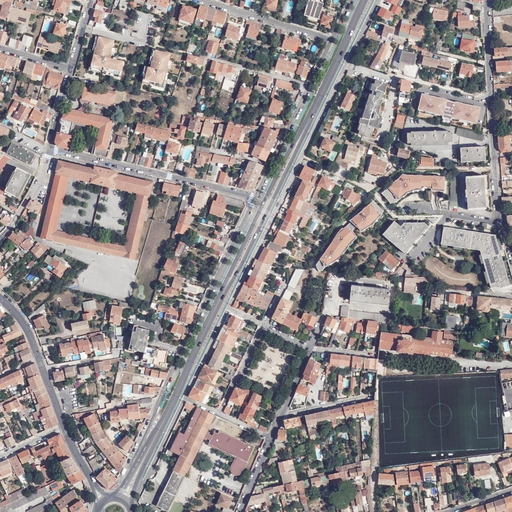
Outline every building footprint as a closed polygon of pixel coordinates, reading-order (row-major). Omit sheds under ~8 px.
[(0,0),(0,2),(3,4),(0,13),(0,16),(7,19),(11,8),(12,3),(0,0)] [(30,10),(35,11),(46,14),(49,15),(50,11),(40,7),(36,7),(38,0),(32,0),(32,2),(30,10)] [(67,14),(71,1),(66,0),(53,0),(50,10),(67,14)] [(167,8),(169,0),(158,0),(157,5),(167,8)] [(267,0),(266,9),(275,11),(277,0),(267,0)] [(325,11),(326,8),(323,7),(324,3),(315,1),(315,0),(308,0),(304,15),(319,19),(321,10),(325,11)] [(384,0),(384,1),(393,5),(390,12),(399,16),(402,9),(396,6),(399,0),(384,0)] [(17,2),(15,6),(24,8),(30,10),(32,2),(28,1),(27,2),(24,1),(24,4),(17,2)] [(466,3),(458,1),(456,8),(464,10),(466,3)] [(179,18),(192,22),(196,9),(183,5),(179,18)] [(196,18),(204,21),(204,19),(208,8),(200,5),(196,18)] [(380,7),(377,16),(389,21),(393,12),(380,7)] [(23,12),(11,8),(7,19),(27,25),(30,14),(34,15),(35,11),(30,10),(24,8),(23,12)] [(208,8),(204,19),(213,22),(216,10),(208,8)] [(434,8),(433,15),(432,19),(446,21),(448,11),(434,8)] [(97,17),(95,22),(97,22),(101,23),(104,13),(96,10),(94,16),(97,17)] [(216,10),(213,22),(212,24),(216,26),(217,22),(223,24),(227,13),(216,10)] [(470,21),(470,15),(463,15),(463,12),(458,12),(459,27),(474,27),(474,21),(473,21),(470,21)] [(108,13),(107,18),(105,17),(105,19),(102,19),(101,23),(97,22),(96,27),(106,30),(107,27),(111,14),(108,13)] [(324,15),(321,24),(326,25),(325,27),(331,28),(334,18),(324,15)] [(260,29),(261,24),(247,20),(246,23),(250,25),(246,37),(256,40),(258,34),(260,29)] [(409,37),(412,26),(408,25),(409,23),(402,21),(399,35),(409,38),(409,37)] [(66,26),(56,23),(53,33),(63,36),(66,26)] [(239,33),(243,34),(245,28),(241,26),(240,27),(234,26),(235,25),(229,23),(225,35),(237,39),(239,33)] [(423,26),(412,24),(412,26),(409,37),(420,39),(423,26)] [(395,29),(385,26),(382,36),(388,38),(387,41),(391,43),(393,36),(395,29)] [(367,30),(365,35),(377,40),(379,34),(367,30)] [(209,32),(207,40),(209,41),(217,43),(218,39),(214,37),(211,36),(212,33),(209,32)] [(475,36),(462,33),(460,49),(472,51),(475,36)] [(10,39),(8,45),(20,49),(21,44),(29,47),(32,37),(23,34),(21,42),(10,39)] [(282,48),(294,52),(296,45),(299,46),(301,40),(286,36),(282,48)] [(39,37),(36,46),(41,48),(42,46),(48,48),(50,49),(50,51),(58,53),(61,43),(39,37)] [(114,40),(99,37),(97,46),(96,48),(95,50),(94,54),(92,62),(91,67),(100,70),(103,70),(103,71),(107,72),(107,71),(111,73),(119,74),(120,72),(121,68),(122,69),(124,61),(111,58),(112,55),(112,52),(111,52),(112,48),(114,40)] [(189,44),(196,46),(198,40),(191,37),(189,44)] [(365,37),(363,41),(374,45),(375,40),(365,37)] [(215,54),(219,44),(217,43),(209,41),(206,52),(215,54)] [(373,55),(368,65),(379,69),(389,46),(380,41),(375,53),(372,51),(370,54),(373,55)] [(187,51),(193,53),(196,46),(189,44),(187,51)] [(511,47),(494,49),(495,56),(511,55),(511,47)] [(170,54),(155,50),(153,57),(152,61),(151,64),(151,65),(155,66),(154,68),(150,68),(145,66),(143,73),(144,73),(142,80),(151,82),(154,83),(163,85),(164,80),(167,68),(168,65),(167,65),(168,61),(170,54)] [(416,55),(402,51),(400,61),(414,65),(416,55)] [(5,67),(8,56),(0,53),(0,66),(4,68),(5,67)] [(436,67),(439,55),(435,54),(433,58),(424,56),(422,64),(436,67)] [(186,60),(202,65),(204,59),(190,56),(188,55),(186,60)] [(456,62),(457,59),(439,55),(436,67),(451,70),(452,65),(450,64),(451,63),(447,62),(448,60),(456,62)] [(15,70),(17,63),(18,59),(9,56),(5,67),(13,69),(15,70)] [(300,75),(307,77),(308,71),(309,71),(310,68),(299,65),(299,66),(296,65),(296,64),(284,60),(278,58),(275,68),(281,70),(281,71),(284,72),(285,70),(289,71),(293,73),(294,71),(297,73),(297,74),(300,75)] [(510,60),(496,61),(497,71),(511,70),(510,60)] [(219,63),(213,61),(210,72),(217,74),(219,63)] [(23,72),(32,74),(35,64),(28,62),(26,62),(23,72)] [(91,67),(92,62),(91,62),(89,70),(99,72),(100,70),(91,67)] [(219,63),(217,74),(215,80),(218,80),(219,75),(226,76),(229,65),(219,63)] [(474,66),(462,63),(459,76),(465,78),(465,75),(472,77),(474,66)] [(41,79),(45,67),(36,64),(32,75),(31,78),(31,79),(37,81),(37,80),(38,78),(39,79),(39,80),(40,81),(41,79)] [(240,69),(229,65),(226,76),(231,78),(233,73),(241,75),(242,71),(240,71),(240,69)] [(55,87),(59,88),(63,76),(50,72),(51,69),(47,68),(42,83),(50,86),(51,84),(56,85),(55,87)] [(272,77),(258,74),(258,76),(260,77),(257,86),(255,85),(254,89),(261,91),(262,87),(266,88),(268,80),(272,81),(272,79),(272,77)] [(294,84),(277,79),(274,86),(292,91),(294,84)] [(412,82),(400,79),(398,82),(401,83),(399,97),(409,98),(412,82)] [(166,80),(164,80),(163,85),(154,83),(153,85),(163,88),(166,80)] [(383,98),(385,98),(386,95),(384,94),(387,83),(375,80),(374,84),(372,83),(370,89),(373,90),(372,94),(370,94),(362,118),(360,117),(359,123),(360,123),(358,130),(360,130),(358,134),(370,137),(373,127),(379,128),(380,123),(378,123),(379,119),(380,120),(381,115),(378,114),(379,109),(382,101),(383,98)] [(110,102),(114,103),(119,104),(122,102),(124,92),(116,90),(116,91),(101,88),(100,90),(90,88),(91,86),(83,84),(82,87),(84,90),(82,99),(80,98),(80,101),(82,104),(81,108),(77,110),(78,110),(78,111),(85,113),(87,105),(90,103),(93,101),(97,103),(97,105),(107,107),(110,105),(110,102)] [(43,94),(49,96),(51,89),(44,88),(43,94)] [(240,93),(239,92),(235,103),(241,105),(242,101),(247,102),(251,91),(241,88),(240,93)] [(276,90),(273,90),(271,97),(278,99),(279,96),(274,95),(276,90)] [(356,95),(347,91),(339,110),(348,113),(356,95)] [(12,98),(14,99),(15,99),(19,101),(23,102),(24,99),(13,94),(12,98)] [(479,108),(422,94),(418,109),(443,115),(442,117),(451,119),(452,117),(476,122),(479,108)] [(267,109),(271,97),(263,116),(264,116),(267,109)] [(278,99),(271,97),(267,109),(264,116),(267,117),(271,118),(274,112),(279,114),(283,103),(277,101),(278,99)] [(23,102),(34,107),(35,107),(37,101),(31,99),(30,100),(25,98),(24,99),(23,102)] [(44,110),(47,111),(49,106),(37,101),(35,107),(44,110)] [(28,115),(30,116),(33,109),(31,108),(22,104),(18,112),(17,111),(13,117),(22,122),(23,119),(25,120),(28,115)] [(94,154),(108,157),(109,151),(106,150),(113,119),(85,113),(78,111),(65,108),(62,118),(61,119),(60,123),(60,124),(62,124),(60,133),(58,133),(56,141),(56,142),(58,145),(69,148),(72,136),(71,136),(74,121),(100,127),(94,154)] [(46,116),(46,115),(48,112),(47,111),(44,110),(42,114),(34,109),(29,118),(38,123),(39,122),(43,124),(46,117),(46,116)] [(406,115),(397,113),(396,118),(394,122),(403,125),(406,115)] [(261,124),(273,127),(273,123),(274,119),(266,118),(267,117),(264,116),(262,122),(260,126),(261,126),(261,124)] [(116,121),(137,126),(138,122),(117,117),(116,121)] [(138,122),(147,124),(155,126),(156,125),(139,121),(118,117),(117,117),(138,122)] [(204,119),(195,118),(194,121),(191,120),(188,129),(199,132),(202,123),(201,122),(202,120),(206,121),(206,119),(204,119)] [(206,119),(206,121),(202,133),(212,135),(215,125),(208,123),(209,119),(206,119)] [(169,128),(162,126),(162,127),(164,127),(172,129),(179,131),(180,127),(181,123),(171,121),(169,128)] [(135,131),(145,133),(147,124),(138,122),(137,126),(135,131)] [(144,136),(152,138),(155,127),(155,126),(147,124),(145,133),(144,136)] [(217,133),(225,136),(228,126),(220,124),(217,133)] [(224,138),(239,143),(242,134),(244,128),(229,124),(228,126),(225,136),(224,138)] [(7,137),(10,130),(1,125),(0,126),(0,135),(1,134),(7,137)] [(242,134),(246,134),(248,127),(256,128),(257,126),(245,125),(244,128),(242,134)] [(164,127),(162,127),(160,127),(159,128),(155,127),(152,138),(160,140),(164,127)] [(168,141),(169,137),(171,131),(172,129),(164,127),(160,140),(168,142),(168,141)] [(172,129),(171,131),(179,133),(178,137),(183,138),(186,128),(180,127),(179,131),(172,129)] [(262,136),(275,142),(281,130),(277,129),(277,131),(275,130),(274,130),(270,128),(266,128),(262,136)] [(484,134),(461,128),(459,135),(459,136),(482,141),(484,134)] [(445,142),(448,142),(452,142),(452,132),(448,132),(448,131),(411,131),(411,133),(407,133),(407,143),(411,143),(415,143),(415,144),(420,144),(440,144),(445,144),(445,142)] [(112,141),(109,151),(108,157),(112,158),(115,147),(124,149),(127,138),(113,134),(112,141)] [(498,136),(499,150),(502,152),(510,152),(509,135),(498,136)] [(270,151),(275,142),(262,136),(257,145),(270,151)] [(343,143),(344,143),(344,142),(345,139),(333,136),(332,140),(339,142),(338,145),(342,146),(343,143)] [(330,151),(334,142),(324,137),(320,146),(330,151)] [(180,144),(168,141),(168,142),(166,151),(177,154),(180,144)] [(35,155),(12,143),(7,153),(31,164),(35,155)] [(248,152),(250,143),(243,143),(239,143),(237,150),(248,152)] [(252,155),(265,161),(270,151),(257,145),(256,145),(252,155)] [(359,149),(348,145),(344,159),(350,161),(350,160),(356,161),(358,153),(362,154),(364,148),(359,147),(359,149)] [(485,160),(484,147),(461,148),(461,161),(485,160)] [(410,151),(397,148),(395,155),(408,158),(410,151)] [(213,154),(209,154),(197,151),(195,157),(199,158),(197,165),(205,167),(206,162),(211,163),(211,162),(213,154)] [(144,166),(150,168),(152,159),(150,158),(151,154),(148,153),(146,158),(144,166)] [(9,157),(3,154),(0,158),(0,173),(3,170),(1,168),(9,157)] [(231,158),(213,154),(211,162),(229,165),(229,164),(231,158)] [(377,170),(376,172),(384,174),(387,163),(377,160),(378,156),(372,155),(368,168),(377,170)] [(417,160),(417,165),(432,166),(433,158),(421,157),(421,160),(417,160)] [(118,175),(118,172),(107,169),(95,166),(94,169),(59,161),(51,194),(40,238),(88,249),(135,260),(147,208),(149,201),(153,183),(118,175)] [(257,162),(249,161),(246,169),(259,175),(263,166),(257,162)] [(314,171),(305,166),(300,176),(309,181),(314,171)] [(30,174),(17,168),(5,191),(18,197),(30,174)] [(259,175),(246,169),(242,178),(255,184),(259,175)] [(218,183),(223,185),(226,175),(226,173),(221,172),(218,183)] [(255,184),(242,178),(230,176),(226,175),(223,185),(231,186),(233,181),(235,181),(235,180),(238,180),(236,188),(252,191),(255,184)] [(322,175),(316,186),(317,186),(318,184),(320,185),(331,191),(335,183),(331,182),(332,181),(322,175)] [(315,176),(311,183),(316,185),(319,179),(315,176)] [(403,176),(381,194),(391,204),(405,198),(406,194),(412,193),(412,192),(421,191),(424,188),(431,190),(431,192),(434,192),(444,193),(444,177),(403,176)] [(458,176),(451,176),(450,205),(458,205),(458,176)] [(483,177),(465,178),(468,208),(486,207),(483,177)] [(163,180),(163,182),(161,189),(162,189),(163,182),(176,185),(176,183),(163,180)] [(511,187),(511,180),(502,182),(502,188),(511,187)] [(303,181),(295,197),(304,201),(312,185),(303,181)] [(163,182),(162,189),(162,190),(166,191),(165,194),(178,197),(180,186),(176,185),(163,182)] [(179,209),(186,211),(192,212),(196,213),(196,211),(187,208),(190,196),(189,196),(191,186),(186,185),(179,209)] [(363,197),(345,187),(343,191),(344,191),(342,194),(343,195),(343,197),(351,201),(350,202),(354,204),(363,197)] [(205,193),(196,191),(192,205),(200,208),(205,193)] [(313,195),(309,203),(313,205),(320,193),(317,191),(315,191),(313,195)] [(229,198),(218,195),(217,202),(213,201),(209,213),(222,216),(226,203),(228,204),(229,198)] [(511,205),(511,196),(502,197),(503,206),(511,205)] [(295,197),(289,210),(298,214),(301,209),(302,209),(303,208),(306,209),(308,206),(309,203),(304,201),(295,197)] [(229,198),(228,204),(242,208),(244,201),(229,198)] [(31,199),(26,207),(30,209),(37,214),(42,205),(36,201),(31,199)] [(349,222),(350,223),(355,228),(360,231),(360,233),(370,227),(372,226),(378,219),(380,218),(383,212),(373,201),(365,208),(356,217),(349,222)] [(287,213),(284,220),(293,225),(298,214),(289,210),(288,209),(286,213),(287,213)] [(188,225),(192,212),(186,211),(185,214),(178,212),(177,214),(177,217),(175,221),(180,222),(188,225)] [(303,229),(309,217),(308,217),(309,215),(301,211),(300,214),(300,216),(303,217),(299,226),(303,229)] [(8,222),(9,223),(12,219),(3,213),(1,217),(8,222)] [(0,221),(6,225),(8,222),(1,217),(0,218),(0,221)] [(293,225),(284,220),(280,229),(289,234),(293,227),(295,229),(296,227),(293,225)] [(175,221),(174,225),(172,234),(178,236),(184,238),(185,235),(185,234),(188,225),(180,222),(175,221)] [(350,223),(346,228),(354,235),(353,231),(353,229),(355,228),(350,223)] [(394,223),(382,236),(404,255),(427,228),(424,225),(403,225),(400,229),(394,223)] [(337,234),(315,266),(318,271),(322,272),(324,269),(340,260),(343,253),(346,252),(349,245),(356,240),(354,235),(346,228),(343,230),(341,230),(337,234)] [(495,236),(443,228),(440,246),(480,252),(490,290),(499,287),(499,290),(510,287),(495,236)] [(295,239),(274,229),(273,231),(276,232),(275,235),(277,236),(275,242),(284,246),(288,238),(295,241),(295,239)] [(11,231),(7,235),(9,237),(19,245),(28,237),(25,235),(18,232),(17,235),(13,232),(12,232),(11,231)] [(19,245),(9,237),(7,239),(17,247),(18,246),(19,245)] [(28,237),(19,245),(18,246),(21,249),(23,247),(26,250),(31,245),(28,242),(32,239),(28,237)] [(179,244),(175,243),(172,250),(180,254),(183,253),(185,246),(185,244),(180,241),(179,244)] [(259,260),(271,264),(278,253),(279,253),(280,253),(283,247),(270,241),(266,248),(265,247),(259,260)] [(38,242),(30,249),(38,256),(47,248),(48,249),(49,247),(38,242)] [(225,248),(219,245),(219,244),(212,242),(210,247),(216,249),(217,250),(223,252),(225,248)] [(395,267),(399,263),(386,251),(382,256),(381,255),(378,259),(391,270),(394,267),(395,267)] [(401,262),(404,258),(399,253),(395,257),(401,262)] [(174,274),(179,260),(173,258),(166,255),(165,256),(172,259),(172,260),(168,259),(165,267),(162,266),(161,269),(174,274)] [(44,262),(47,264),(48,263),(49,264),(53,259),(48,256),(44,262)] [(67,267),(65,266),(61,263),(53,258),(53,259),(49,264),(48,263),(47,264),(46,267),(61,277),(67,267)] [(267,273),(271,264),(259,260),(257,260),(256,259),(252,267),(264,272),(267,273)] [(410,271),(412,268),(402,262),(400,266),(407,270),(405,273),(403,291),(415,293),(415,290),(416,290),(416,287),(415,287),(415,285),(414,285),(415,282),(420,282),(420,277),(416,277),(417,275),(409,274),(410,271)] [(260,281),(264,272),(252,267),(248,275),(260,281)] [(179,290),(183,277),(174,274),(161,269),(157,283),(161,283),(164,273),(174,277),(171,288),(179,290)] [(304,270),(296,269),(288,285),(295,288),(304,270)] [(25,277),(28,282),(34,277),(31,273),(25,277)] [(257,290),(261,281),(260,281),(248,275),(247,277),(250,279),(248,283),(245,281),(243,284),(251,287),(257,290)] [(9,280),(4,276),(0,279),(0,282),(2,285),(3,285),(4,286),(9,280)] [(243,302),(244,302),(251,287),(243,284),(236,299),(243,302)] [(351,285),(350,301),(388,305),(389,289),(351,285)] [(177,296),(179,290),(171,288),(165,287),(163,294),(168,295),(168,293),(170,294),(177,296)] [(258,290),(257,290),(251,287),(244,302),(247,303),(247,302),(251,304),(258,290)] [(296,330),(300,321),(301,320),(297,318),(299,313),(296,312),(293,316),(287,313),(292,303),(289,301),(293,292),(287,289),(272,319),(296,330)] [(264,295),(265,293),(258,290),(251,304),(258,308),(259,305),(264,295)] [(447,294),(447,302),(456,303),(457,294),(447,294)] [(457,294),(456,303),(465,304),(467,304),(468,297),(468,296),(457,294)] [(267,308),(273,297),(268,295),(267,296),(264,295),(259,305),(267,308)] [(490,298),(478,296),(477,309),(483,310),(484,311),(487,311),(489,310),(490,298)] [(430,312),(440,312),(440,298),(430,298),(430,312)] [(511,310),(511,300),(491,298),(490,308),(511,310)] [(95,300),(83,302),(83,306),(84,306),(85,310),(86,310),(87,313),(83,314),(84,321),(72,324),(73,332),(90,328),(88,320),(92,319),(91,316),(94,315),(93,309),(97,308),(95,300)] [(181,316),(192,319),(195,306),(192,305),(191,305),(190,304),(187,303),(181,302),(179,307),(183,308),(182,313),(181,316)] [(45,308),(43,304),(34,312),(37,314),(45,308)] [(173,308),(159,304),(158,310),(166,312),(169,313),(180,315),(181,316),(182,313),(172,310),(173,308)] [(109,319),(120,321),(122,308),(111,306),(109,319)] [(392,323),(393,316),(348,311),(349,307),(342,306),(341,317),(342,317),(355,319),(357,319),(363,319),(368,320),(378,321),(382,322),(392,323)] [(313,326),(318,315),(318,314),(311,311),(309,313),(307,313),(303,313),(301,320),(300,321),(313,326)] [(34,312),(28,317),(32,321),(33,321),(37,319),(37,318),(38,317),(37,314),(34,312)] [(191,324),(193,319),(192,319),(181,316),(180,315),(169,313),(168,318),(191,324)] [(37,319),(33,321),(37,329),(43,326),(45,329),(49,327),(44,315),(37,319)] [(229,327),(224,325),(222,327),(227,329),(244,337),(247,339),(249,335),(239,330),(238,331),(235,329),(240,319),(232,315),(230,318),(229,318),(227,322),(228,322),(227,325),(229,327)] [(445,315),(445,325),(444,329),(455,330),(456,316),(449,315),(445,315)] [(339,323),(340,323),(341,320),(342,317),(341,317),(336,316),(335,319),(328,316),(325,325),(333,328),(336,321),(339,323)] [(352,325),(353,325),(354,323),(355,319),(342,317),(341,320),(342,320),(340,329),(350,332),(352,325)] [(243,320),(240,319),(235,329),(238,331),(239,330),(243,320)] [(356,331),(366,332),(368,320),(363,319),(362,323),(358,322),(356,331)] [(366,332),(365,336),(376,337),(378,321),(368,320),(366,332)] [(334,333),(335,333),(339,323),(336,321),(333,328),(325,325),(323,328),(334,333)] [(382,322),(382,326),(394,327),(394,328),(402,329),(402,330),(413,331),(413,329),(420,330),(420,326),(392,323),(382,322)] [(14,324),(5,329),(7,333),(2,336),(5,342),(21,334),(14,324)] [(183,339),(185,335),(183,334),(186,329),(175,324),(171,331),(175,332),(175,334),(174,336),(181,339),(181,338),(183,339)] [(511,325),(503,325),(502,329),(488,328),(487,335),(499,336),(511,337),(511,325)] [(165,363),(168,351),(150,348),(145,347),(147,339),(149,330),(137,328),(136,332),(132,332),(130,343),(134,344),(133,349),(144,351),(143,358),(148,359),(147,363),(160,365),(160,362),(165,363)] [(242,341),(244,337),(227,329),(226,330),(222,328),(216,339),(229,346),(232,347),(237,338),(238,338),(238,339),(242,341)] [(454,339),(455,331),(444,330),(443,338),(454,339)] [(379,345),(379,348),(397,350),(397,351),(412,353),(412,351),(448,356),(449,353),(451,353),(452,344),(450,344),(450,341),(440,340),(441,332),(433,331),(431,339),(412,337),(411,342),(408,341),(408,339),(404,339),(404,341),(401,340),(402,335),(381,333),(379,345)] [(95,333),(90,334),(91,338),(92,341),(93,347),(98,346),(99,350),(106,348),(104,339),(103,335),(96,337),(95,333)] [(74,351),(74,352),(79,351),(77,341),(76,337),(72,338),(72,342),(59,345),(60,348),(62,356),(68,355),(67,353),(74,351)] [(213,347),(226,353),(229,346),(216,339),(215,341),(219,343),(217,347),(214,345),(213,347)] [(79,351),(79,353),(85,352),(91,351),(90,347),(89,342),(88,340),(83,341),(83,340),(77,341),(79,351)] [(26,342),(17,346),(8,350),(2,353),(3,356),(4,358),(8,356),(6,353),(14,350),(15,353),(17,353),(28,348),(26,342)] [(221,361),(226,353),(213,347),(211,349),(215,351),(213,355),(210,353),(209,355),(221,361)] [(32,357),(28,348),(17,353),(15,353),(19,363),(32,357)] [(330,367),(339,368),(339,364),(329,363),(330,354),(327,353),(326,366),(330,367)] [(339,355),(330,354),(329,363),(339,364),(339,355)] [(218,369),(221,361),(209,355),(208,357),(211,359),(209,364),(206,362),(205,363),(218,369)] [(240,363),(241,361),(232,357),(229,355),(228,358),(231,359),(232,358),(239,361),(239,362),(240,363)] [(339,355),(339,364),(349,365),(350,356),(339,355)] [(8,356),(4,358),(7,365),(9,368),(15,365),(14,363),(12,364),(10,361),(8,356)] [(360,370),(360,362),(361,357),(352,356),(351,369),(360,370)] [(110,362),(119,360),(120,357),(113,358),(94,362),(95,371),(111,369),(110,362)] [(310,357),(301,378),(315,384),(317,380),(316,379),(320,368),(319,367),(321,363),(314,360),(314,359),(310,357)] [(376,372),(377,359),(364,358),(363,367),(373,368),(373,371),(376,372)] [(376,372),(376,375),(384,376),(385,360),(377,359),(376,372)] [(233,371),(234,368),(225,363),(224,363),(223,365),(227,367),(227,368),(233,371)] [(38,375),(34,364),(25,368),(23,369),(25,374),(28,374),(28,375),(26,376),(28,379),(30,378),(30,379),(38,375)] [(76,366),(76,365),(73,366),(74,375),(77,375),(77,376),(81,375),(89,374),(88,366),(85,367),(84,365),(76,366)] [(204,365),(198,377),(210,382),(216,371),(204,365)] [(68,377),(74,376),(74,375),(73,366),(64,367),(66,370),(68,377)] [(165,378),(168,372),(147,368),(145,374),(165,378)] [(55,381),(63,380),(62,370),(61,371),(60,371),(59,371),(58,369),(55,370),(56,372),(53,372),(55,381)] [(500,378),(511,376),(511,369),(500,370),(500,378)] [(22,378),(19,371),(13,374),(16,381),(22,378)] [(16,381),(13,374),(0,379),(0,386),(1,389),(16,381)] [(34,391),(43,386),(38,375),(30,379),(29,379),(28,379),(31,386),(26,388),(28,394),(34,391)] [(205,393),(210,385),(197,379),(193,387),(205,393)] [(511,403),(511,404),(508,388),(506,388),(505,382),(501,383),(506,405),(507,410),(507,411),(511,409),(511,403)] [(299,383),(293,397),(306,403),(308,388),(299,383)] [(150,386),(139,385),(138,388),(140,389),(140,390),(140,394),(144,394),(144,392),(153,393),(153,390),(154,386),(150,386)] [(37,398),(46,393),(43,386),(34,391),(34,392),(37,398)] [(250,391),(240,386),(238,389),(235,388),(227,404),(232,406),(234,403),(235,404),(236,403),(241,405),(246,394),(248,394),(250,391)] [(189,396),(201,402),(205,393),(193,387),(189,396)] [(250,391),(248,394),(247,397),(250,398),(248,404),(245,402),(244,404),(246,405),(254,409),(261,396),(250,391)] [(39,403),(48,399),(46,393),(37,398),(39,403)] [(5,405),(8,411),(15,408),(17,411),(20,410),(22,414),(24,413),(23,410),(20,405),(17,399),(14,401),(11,402),(8,403),(5,405)] [(38,411),(50,406),(48,399),(39,403),(35,405),(38,411)] [(374,400),(362,403),(364,411),(365,416),(373,414),(374,400)] [(205,433),(214,415),(186,402),(183,407),(195,413),(190,423),(186,422),(184,427),(187,429),(184,434),(178,432),(170,450),(180,455),(173,470),(174,471),(184,476),(204,436),(210,440),(208,443),(235,457),(230,466),(230,470),(232,473),(235,474),(238,474),(240,473),(242,469),(253,447),(242,441),(242,442),(219,431),(217,434),(214,432),(212,436),(205,433)] [(139,409),(139,403),(128,405),(128,408),(129,419),(146,418),(151,408),(146,409),(139,409)] [(362,403),(343,407),(345,414),(345,415),(352,414),(353,417),(354,417),(356,417),(356,416),(356,415),(357,414),(357,413),(364,411),(362,403)] [(3,411),(6,419),(10,417),(8,411),(5,405),(1,407),(2,408),(3,411)] [(249,420),(254,409),(246,405),(242,415),(240,413),(238,418),(247,422),(246,424),(247,424),(249,420)] [(41,420),(54,415),(50,406),(38,411),(35,412),(36,415),(41,412),(43,416),(40,418),(41,420)] [(343,407),(329,410),(331,418),(332,425),(336,424),(334,417),(345,414),(343,407)] [(120,419),(129,419),(128,408),(119,409),(119,410),(120,419)] [(120,421),(120,419),(119,410),(111,411),(111,421),(120,421)] [(329,410),(314,413),(317,425),(321,424),(320,420),(331,418),(329,410)] [(83,415),(88,427),(99,422),(92,411),(81,413),(83,415)] [(317,425),(314,413),(305,415),(309,435),(318,433),(317,425)] [(41,420),(45,430),(57,424),(54,415),(41,420)] [(299,417),(283,420),(285,428),(301,425),(299,417)] [(285,428),(283,420),(276,438),(278,439),(277,442),(285,443),(284,442),(288,442),(285,428)] [(88,427),(92,434),(102,429),(104,428),(101,421),(99,422),(88,427)] [(266,434),(268,429),(260,425),(258,430),(266,434)] [(92,434),(96,442),(105,436),(102,429),(92,434)] [(55,447),(64,443),(63,441),(60,434),(42,443),(45,448),(39,450),(38,449),(35,450),(33,447),(30,448),(35,457),(37,456),(47,451),(51,449),(50,447),(54,445),(55,447)] [(126,451),(134,442),(127,435),(118,444),(126,451)] [(7,448),(15,444),(11,436),(7,438),(4,440),(7,448)] [(103,451),(112,445),(105,436),(96,442),(103,451)] [(59,462),(70,457),(64,443),(55,447),(51,449),(47,451),(49,456),(52,454),(52,453),(55,451),(59,459),(57,460),(56,459),(52,462),(53,465),(54,464),(59,462)] [(108,457),(118,450),(113,444),(112,445),(103,451),(100,453),(105,459),(108,457)] [(82,452),(84,456),(90,451),(93,449),(91,446),(82,452)] [(32,459),(28,449),(17,454),(22,463),(32,459)] [(120,472),(126,459),(118,450),(108,457),(115,467),(120,472)] [(49,456),(47,451),(37,456),(39,461),(43,459),(46,464),(40,467),(39,465),(36,467),(38,472),(41,471),(53,465),(52,462),(49,456)] [(507,469),(511,467),(506,453),(502,453),(505,460),(498,463),(502,473),(508,471),(507,469)] [(24,473),(15,455),(11,457),(8,459),(17,477),(24,473)] [(489,463),(494,463),(491,455),(485,456),(486,460),(485,460),(485,463),(489,463)] [(67,475),(78,469),(70,457),(59,462),(67,475)] [(88,461),(92,468),(98,464),(93,458),(88,461)] [(11,466),(8,459),(0,462),(0,473),(2,477),(11,472),(9,467),(11,466)] [(278,462),(280,473),(294,470),(293,467),(292,459),(278,462)] [(156,463),(169,469),(170,466),(158,460),(156,463)] [(434,462),(420,464),(420,467),(422,467),(423,477),(434,476),(433,466),(435,465),(434,462)] [(342,472),(344,471),(356,469),(355,463),(341,466),(342,472)] [(490,473),(489,463),(485,463),(473,465),(475,475),(490,473)] [(54,466),(54,464),(53,465),(41,471),(43,475),(51,471),(50,468),(54,466)] [(457,473),(467,472),(466,464),(456,465),(457,473)] [(393,467),(394,484),(395,493),(399,493),(398,485),(408,484),(408,487),(411,487),(410,483),(408,483),(407,471),(403,472),(402,466),(393,467)] [(378,483),(393,484),(392,467),(384,468),(384,472),(391,471),(392,474),(379,473),(378,483)] [(442,483),(451,482),(449,467),(440,468),(442,483)] [(115,482),(116,479),(105,468),(97,477),(108,488),(115,482)] [(361,468),(357,468),(356,469),(344,471),(345,477),(349,476),(350,477),(362,475),(361,468)] [(73,484),(84,478),(78,469),(67,475),(67,476),(73,484)] [(158,506),(174,471),(173,470),(156,505),(158,506)] [(280,473),(277,473),(278,476),(281,475),(283,484),(296,481),(294,470),(280,473)] [(179,487),(184,476),(174,471),(158,506),(168,511),(179,487)] [(329,483),(346,479),(345,477),(344,471),(342,472),(338,473),(328,475),(329,479),(329,483)] [(409,472),(410,483),(420,482),(419,471),(409,472)] [(328,475),(327,475),(324,476),(313,478),(312,478),(301,480),(303,488),(328,482),(327,479),(329,479),(328,475)] [(42,479),(45,486),(58,479),(57,477),(45,482),(44,479),(42,479)] [(66,484),(63,477),(58,479),(45,486),(44,486),(48,492),(66,484)] [(117,479),(116,479),(115,482),(108,488),(97,477),(96,477),(108,489),(115,482),(117,479)] [(307,503),(304,490),(303,488),(301,480),(296,481),(283,484),(278,485),(279,491),(280,493),(299,489),(300,495),(299,495),(302,504),(303,504),(307,503)] [(278,485),(263,489),(262,489),(264,501),(265,501),(266,506),(271,504),(268,493),(279,491),(278,485)] [(44,486),(33,491),(27,494),(18,499),(11,502),(8,504),(4,505),(12,510),(41,496),(44,497),(47,500),(45,502),(26,511),(40,511),(50,507),(54,501),(51,496),(48,492),(44,486)] [(262,489),(255,490),(256,495),(251,496),(245,511),(250,510),(249,505),(264,501),(262,489)] [(75,491),(74,490),(62,498),(66,504),(78,497),(74,492),(75,491)] [(11,502),(18,499),(17,495),(15,492),(8,496),(11,502)] [(362,507),(361,492),(351,493),(352,507),(362,507)] [(232,511),(233,511),(228,509),(232,498),(221,494),(217,504),(224,507),(221,511),(232,511)] [(71,511),(87,511),(88,511),(86,509),(81,501),(71,508),(70,505),(76,501),(77,502),(80,500),(78,497),(66,504),(71,511)] [(71,511),(66,504),(62,498),(61,499),(55,504),(60,511),(71,511)] [(507,508),(504,498),(494,501),(497,511),(500,511),(500,510),(507,508)] [(495,511),(497,511),(494,501),(485,504),(487,511),(495,511)]
